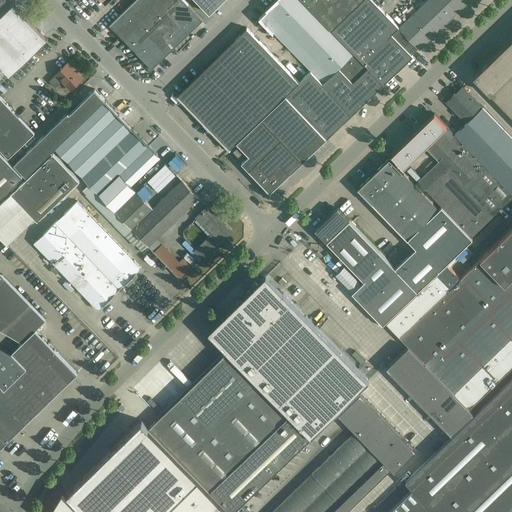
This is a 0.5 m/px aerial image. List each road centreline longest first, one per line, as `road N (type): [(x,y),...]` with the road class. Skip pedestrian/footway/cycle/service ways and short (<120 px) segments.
road 1 (unclassified): [(16,511),(120,380),(270,233)]
road 2 (unclassified): [(270,233),(511,0)]
road 3 (unclassified): [(270,233),(146,100)]
road 4 (unclassified): [(146,100),(249,0)]
road 5 (unclassified): [(146,100),(46,0)]
road 6 (unknown): [(36,266),(132,368)]
